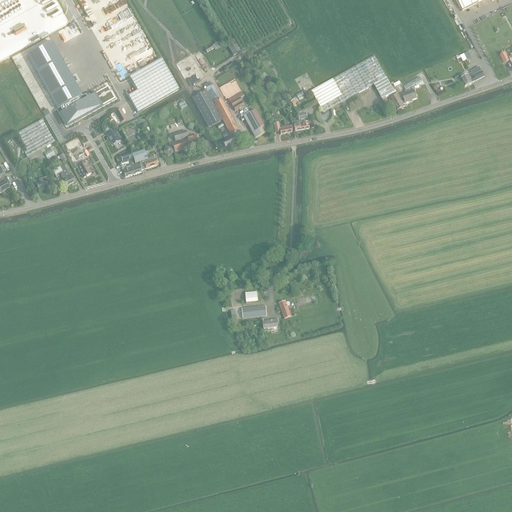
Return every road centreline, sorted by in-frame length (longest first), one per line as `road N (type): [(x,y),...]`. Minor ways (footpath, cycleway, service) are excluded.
road 1 (tertiary): [(511,80),(361,129),(0,213)]
road 2 (track): [(511,345),(268,406),(248,398),(229,341)]
